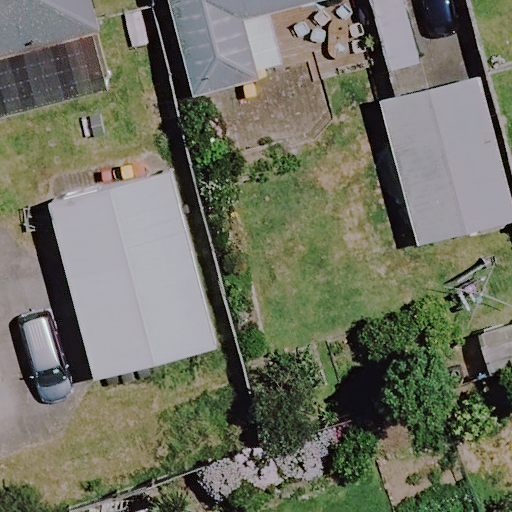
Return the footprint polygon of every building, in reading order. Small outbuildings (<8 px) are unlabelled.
[(0,0),(0,121),(112,94),(88,0),(0,0)] [(165,0),(187,83),(279,60),(267,13),(317,0),(165,0)] [(511,0),(503,0),(511,31),(511,0)] [(507,227),(471,85),(377,109),(413,251),(507,227)] [(204,356),(156,163),(43,192),(91,385),(204,356)]
